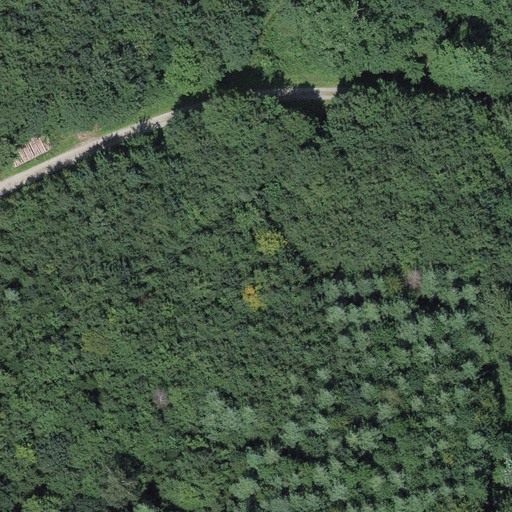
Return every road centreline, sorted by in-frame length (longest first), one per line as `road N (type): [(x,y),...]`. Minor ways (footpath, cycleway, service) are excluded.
road 1 (track): [(511,104),(319,93),(222,98),(0,186)]
road 2 (track): [(482,101),(496,511)]
